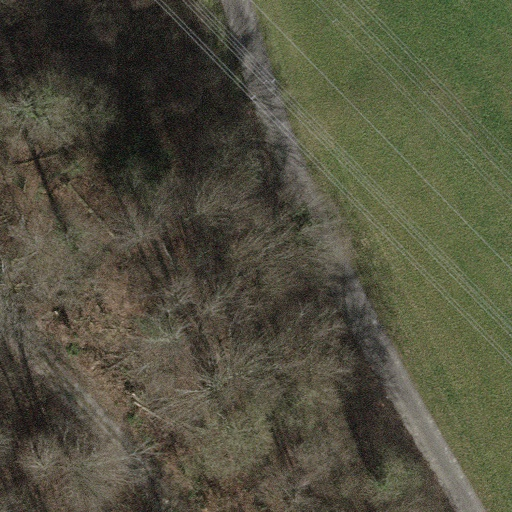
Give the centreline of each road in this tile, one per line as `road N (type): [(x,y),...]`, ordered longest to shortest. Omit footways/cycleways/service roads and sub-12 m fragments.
road 1 (track): [(472,511),(314,214),(238,0)]
road 2 (track): [(175,511),(0,314)]
